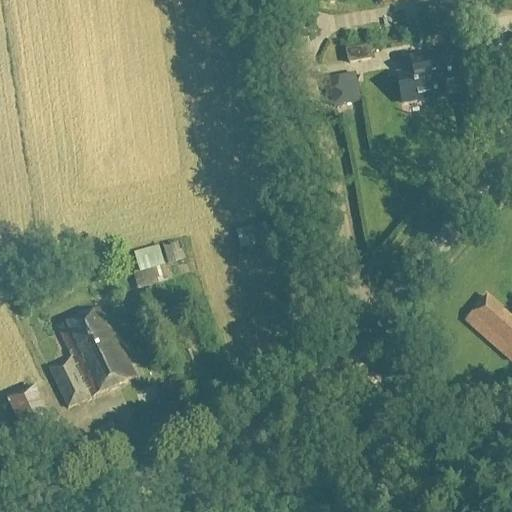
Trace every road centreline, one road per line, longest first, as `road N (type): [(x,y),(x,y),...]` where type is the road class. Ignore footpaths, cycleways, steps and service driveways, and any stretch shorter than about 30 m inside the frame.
road 1 (tertiary): [(34,511),(211,461),(279,419),(511,172)]
road 2 (track): [(361,339),(393,511)]
